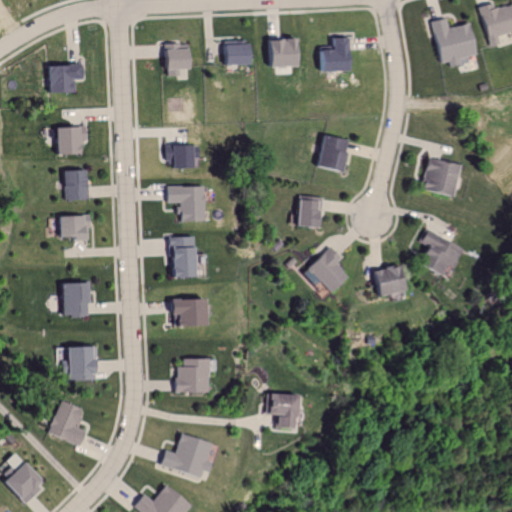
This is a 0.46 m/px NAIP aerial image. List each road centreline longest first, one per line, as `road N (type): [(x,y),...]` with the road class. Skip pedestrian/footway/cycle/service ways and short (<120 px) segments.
road 1 (residential): [(65,511),(114,461),(134,407),(116,0)]
road 2 (residential): [(387,0),(396,86),(366,221)]
road 3 (residential): [(200,0),(70,11),(0,46)]
